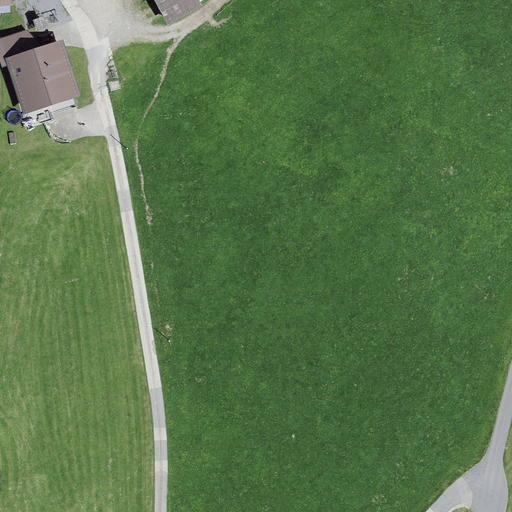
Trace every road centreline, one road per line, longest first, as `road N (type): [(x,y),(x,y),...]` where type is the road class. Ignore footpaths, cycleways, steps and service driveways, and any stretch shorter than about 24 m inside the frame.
road 1 (track): [(158,511),(159,430),(115,126),(94,28),(73,0)]
road 2 (unclassified): [(485,511),(511,391)]
